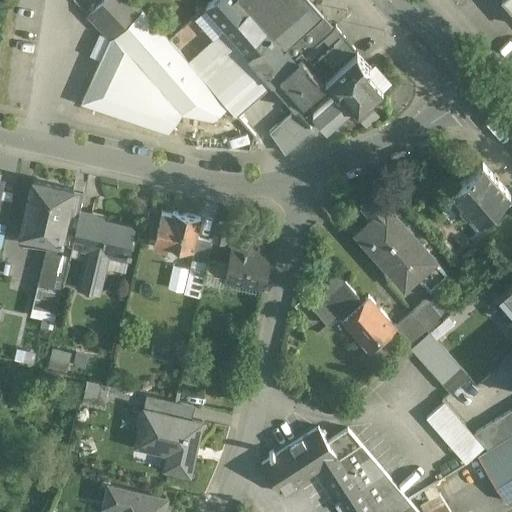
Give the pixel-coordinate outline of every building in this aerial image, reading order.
[(132,0),(103,0),(88,15),(111,39),(142,10),(132,0)] [(271,35),(240,0),(212,0),(206,6),(241,46),(248,54),(249,55),(271,35)] [(240,0),(271,35),(272,35),(295,61),(334,27),(322,13),(323,12),(312,0),(240,0)] [(190,61),(169,38),(142,10),(111,39),(82,102),(169,131),(182,113),(213,119),(228,105),(212,86),(190,61)] [(202,10),(189,21),(193,26),(206,14),(202,10)] [(189,21),(179,30),(188,40),(198,31),(193,26),(189,21)] [(335,26),(323,37),(328,43),(341,32),(335,26)] [(188,40),(179,30),(169,38),(190,61),(200,53),(188,40)] [(295,61),(272,35),(271,35),(249,55),(248,54),(231,69),(212,86),(237,114),(277,79),(296,62),(295,61)] [(344,36),(310,66),(321,79),(355,49),(344,36)] [(241,46),(230,56),(215,39),(209,44),(231,69),(248,54),(241,46)] [(200,53),(190,61),(212,86),(231,69),(209,44),(200,53)] [(357,51),(325,80),(337,93),(314,114),(327,129),(353,106),(357,111),(382,89),(382,88),(387,85),(357,51)] [(310,66),(301,57),(296,62),(277,79),(300,105),(325,83),(321,79),(310,66)] [(312,128),(294,108),(270,131),(286,152),(312,128)] [(482,161),(452,189),(444,196),(456,209),(460,205),(475,222),(479,219),(479,220),(510,193),(482,161)] [(73,188),(33,179),(21,234),(48,240),(61,243),(65,224),(67,215),(69,216),(72,203),(70,202),(73,188)] [(435,259),(387,205),(386,206),(374,193),(360,205),(372,219),(357,232),(405,286),(417,275),(430,290),(447,274),(434,259),(435,259)] [(12,199),(0,195),(0,221),(6,223),(7,223),(12,199)] [(132,227),(103,220),(90,217),(91,213),(80,210),(80,211),(77,226),(76,226),(74,236),(85,238),(86,236),(90,237),(87,248),(88,249),(79,287),(99,292),(107,253),(127,257),(127,254),(130,254),(131,251),(128,250),(134,227),(133,226),(132,227)] [(200,217),(173,211),(172,214),(165,212),(158,242),(193,250),(196,236),(200,217)] [(511,219),(507,215),(488,232),(511,258),(511,259),(511,258),(511,219)] [(231,224),(217,221),(212,240),(226,244),(231,224)] [(61,243),(48,240),(38,284),(38,285),(60,290),(61,290),(69,255),(74,236),(76,226),(65,224),(61,243)] [(85,238),(74,236),(69,255),(80,258),(85,238)] [(212,239),(196,236),(193,250),(194,250),(193,257),(207,260),(208,256),(212,239)] [(271,253),(232,244),(227,264),(208,256),(207,260),(205,269),(204,272),(225,276),(224,278),(263,287),(271,253)] [(207,260),(193,257),(191,266),(205,269),(207,260)] [(511,258),(511,259),(476,290),(487,302),(498,293),(497,292),(511,278),(511,258)] [(369,295),(360,302),(357,299),(360,296),(337,270),(306,297),(328,324),(339,314),(367,348),(359,354),(369,366),(391,347),(383,338),(395,328),(396,327),(394,325),(369,295)] [(511,278),(497,292),(498,293),(499,293),(503,289),(511,299),(511,305),(511,307),(511,308),(511,278)] [(60,290),(38,285),(33,308),(54,313),(60,290)] [(451,311),(437,294),(428,302),(442,319),(451,311)] [(428,302),(425,299),(411,311),(429,330),(442,319),(428,302)] [(411,311),(394,325),(396,327),(395,328),(411,345),(429,330),(411,311)] [(469,376),(429,331),(411,347),(451,391),(469,376)] [(88,355),(76,352),(73,364),(85,366),(88,355)] [(106,405),(111,384),(89,379),(84,400),(106,405)] [(173,400),(147,394),(144,407),(170,413),(173,400)] [(484,446),(444,401),(426,417),(466,462),(484,446)] [(170,413),(144,407),(137,437),(169,445),(164,467),(190,473),(202,420),(170,413)] [(511,407),(473,433),(487,449),(511,433),(511,407)] [(318,425),(275,453),(273,449),(269,452),(271,456),(262,462),(281,492),(320,467),(349,511),(367,511),(372,509),(328,440),(318,425)] [(419,511),(348,427),(328,440),(372,509),(374,511),(419,511)] [(511,434),(478,455),(506,500),(511,496),(511,434)] [(163,511),(167,496),(108,483),(103,504),(115,507),(114,511),(163,511)] [(421,502),(428,511),(447,511),(452,508),(437,489),(421,502)]
